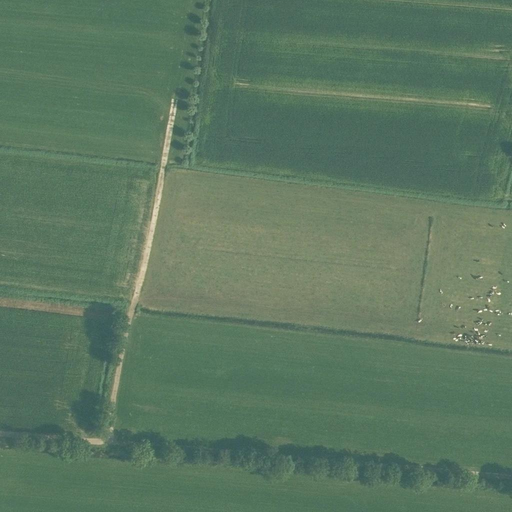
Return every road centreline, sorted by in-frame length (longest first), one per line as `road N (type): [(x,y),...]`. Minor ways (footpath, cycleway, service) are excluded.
road 1 (track): [(511,489),(0,444)]
road 2 (track): [(99,454),(114,331),(142,269),(162,158)]
